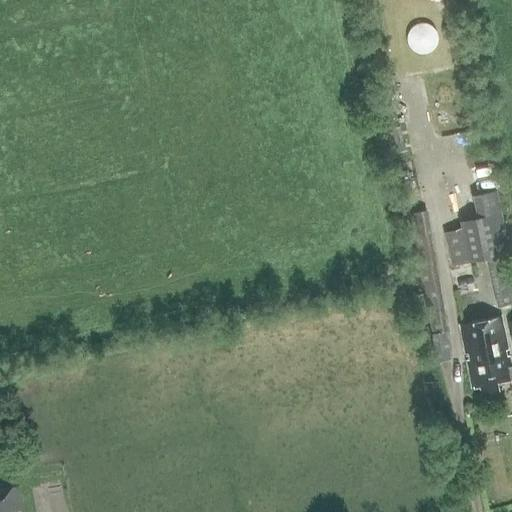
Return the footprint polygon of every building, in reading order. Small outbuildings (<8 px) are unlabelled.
[(397,153),(406,151),(400,127),(391,129),(397,153)] [(511,293),(504,254),(509,253),(496,190),(473,195),(477,217),(459,221),(461,228),(444,232),(451,265),(487,258),(497,307),(511,303),(511,293)] [(430,209),(413,210),(417,270),(434,269),(430,209)] [(440,284),(423,287),(431,334),(448,331),(440,284)] [(496,384),(511,380),(511,366),(511,367),(502,319),(460,327),(472,389),(480,387),(482,397),(498,393),(496,384)] [(432,336),(436,362),(451,359),(447,334),(432,336)] [(0,511),(22,511),(18,488),(0,491),(0,511)]
